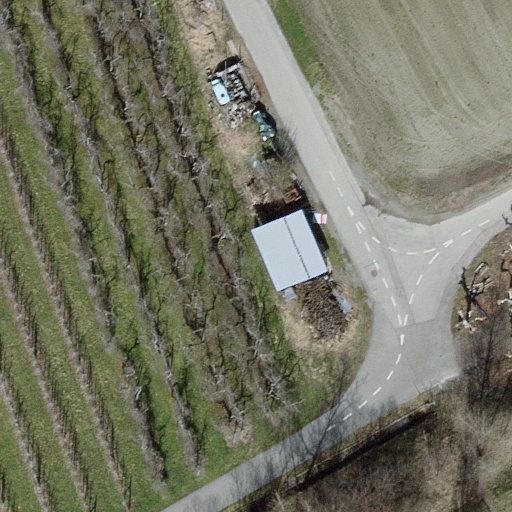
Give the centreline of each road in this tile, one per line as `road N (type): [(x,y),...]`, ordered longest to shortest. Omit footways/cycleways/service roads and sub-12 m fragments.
road 1 (residential): [(179,511),(374,404),(403,354),(404,273)]
road 2 (residential): [(246,0),(365,236),(404,273)]
road 3 (residential): [(404,273),(511,205)]
